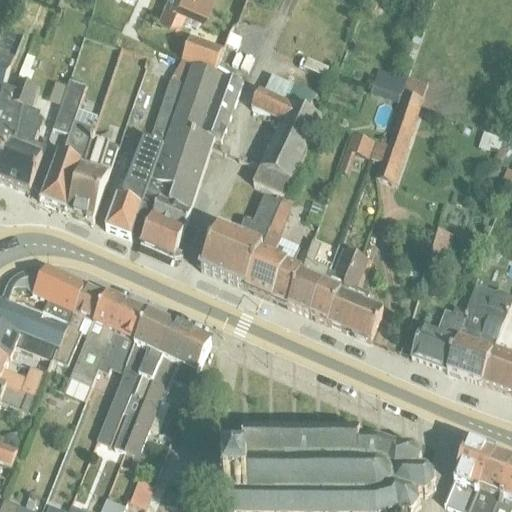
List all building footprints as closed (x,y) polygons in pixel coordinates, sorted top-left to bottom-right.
[(167,0),(160,16),(190,29),(202,0),(167,0)] [(217,73),(219,74),(228,47),(230,42),(196,29),(182,66),(171,85),(153,141),(147,139),(121,205),(119,204),(107,235),(132,245),(145,208),(196,66),(217,73)] [(414,41),(407,61),(414,64),(422,43),(414,41)] [(0,91),(3,93),(4,90),(16,62),(0,55),(0,91)] [(21,120),(0,180),(0,187),(31,199),(33,192),(46,153),(34,148),(38,136),(40,137),(44,124),(39,123),(41,118),(32,115),(39,93),(29,89),(33,81),(29,80),(36,62),(28,59),(15,94),(17,95),(12,108),(22,111),(19,119),(21,120)] [(196,66),(145,208),(157,214),(142,249),(141,250),(175,264),(182,263),(181,258),(177,257),(196,201),(216,145),(198,139),(217,80),(219,74),(217,73),(196,66)] [(300,66),(296,75),(316,84),(320,75),(300,66)] [(404,97),(408,85),(379,75),(371,99),(399,109),(403,97),(404,97)] [(198,139),(216,145),(223,148),(244,89),(217,80),(198,139)] [(261,172),(293,187),(323,125),(316,122),(312,120),(313,117),(310,117),(309,119),(308,118),(316,100),(273,80),(265,98),(260,96),(252,115),(281,128),(261,172)] [(387,151),(381,167),(376,183),(385,186),(395,190),(428,88),(409,82),(408,85),(404,97),(387,151)] [(68,92),(61,112),(53,135),(63,138),(70,141),(64,162),(59,161),(44,204),(42,208),(69,219),(94,143),(101,122),(79,115),(86,94),(70,88),(68,92)] [(61,112),(68,92),(56,88),(49,108),(61,112)] [(0,180),(21,120),(19,119),(22,111),(12,108),(17,95),(15,94),(4,90),(3,93),(0,101),(0,180)] [(485,136),(479,152),(489,155),(491,151),(499,154),(496,162),(502,164),(506,154),(500,152),(503,143),(485,136)] [(369,162),(375,147),(354,140),(339,179),(348,182),(356,162),(368,166),(369,162)] [(94,143),(69,219),(94,230),(118,152),(94,143)] [(375,147),(369,162),(381,167),(387,151),(377,147),(375,147)] [(285,205),(286,203),(293,187),(261,172),(254,190),(285,205)] [(247,295),(283,209),(265,201),(254,226),(246,223),(240,242),(220,234),(213,250),(207,247),(198,270),(202,276),(247,295)] [(283,209),(247,295),(281,310),(289,313),(302,279),(303,275),(292,270),(300,251),(282,244),(282,242),(280,241),(295,208),(286,203),(285,205),(283,209)] [(313,207),(307,224),(319,228),(325,211),(313,207)] [(438,236),(423,289),(439,293),(454,242),(438,236)] [(302,279),(289,313),(311,323),(330,276),(332,269),(328,268),(317,263),(322,251),(313,247),(303,275),(302,279)] [(330,276),(311,323),(328,330),(357,261),(352,258),(344,255),(335,278),(330,276)] [(357,261),(328,330),(371,348),(385,316),(367,309),(371,300),(358,294),(370,266),(357,261)] [(47,273),(43,282),(41,281),(41,282),(31,290),(27,294),(34,302),(48,309),(44,318),(70,330),(87,291),(47,273)] [(60,353),(58,358),(55,367),(68,372),(82,340),(88,342),(91,343),(108,301),(87,291),(70,330),(69,332),(60,353)] [(466,327),(448,377),(482,389),(499,345),(483,339),(489,325),(505,331),(511,311),(511,304),(510,301),(500,297),(496,299),(477,292),(467,319),(464,326),(466,327)] [(10,295),(9,295),(8,295),(4,306),(10,308),(15,295),(21,295),(27,294),(22,294),(10,295)] [(91,343),(88,342),(65,399),(67,400),(85,407),(100,373),(103,374),(129,310),(108,301),(91,343)] [(10,308),(4,306),(0,304),(0,330),(48,350),(46,353),(58,358),(60,353),(69,332),(59,328),(39,320),(10,308)] [(129,310),(103,374),(102,376),(109,379),(110,375),(125,381),(132,365),(150,320),(129,310)] [(464,326),(467,319),(456,315),(453,320),(446,317),(439,337),(424,332),(412,363),(448,377),(466,327),(464,326)] [(132,365),(125,381),(119,397),(98,448),(111,454),(124,420),(128,422),(115,455),(126,459),(177,333),(150,320),(132,365)] [(483,339),(499,345),(505,331),(489,325),(483,339)] [(499,345),(482,389),(511,400),(511,333),(505,331),(499,345)] [(177,333),(126,459),(139,464),(150,437),(177,371),(182,374),(197,342),(177,333)] [(0,362),(9,366),(12,367),(21,343),(0,334),(0,362)] [(177,371),(150,437),(174,446),(213,350),(197,342),(182,374),(177,371)] [(0,390),(39,405),(49,381),(32,375),(28,384),(6,375),(9,366),(0,362),(0,390)] [(0,407),(32,421),(39,405),(0,390),(0,407)] [(243,472),(224,472),(225,496),(229,496),(229,511),(418,511),(420,510),(416,501),(417,500),(426,500),(435,493),(435,482),(428,474),(417,474),(422,464),(415,453),(401,454),(379,446),(361,445),(361,438),(244,435),(243,472)] [(17,437),(3,441),(7,452),(21,448),(17,437)] [(0,450),(0,468),(11,473),(18,457),(0,450)] [(489,481),(497,462),(468,451),(452,489),(456,490),(446,511),(473,511),(486,479),(489,481)] [(486,479),(473,511),(495,511),(511,476),(511,468),(497,462),(489,481),(486,479)] [(511,511),(511,476),(495,511),(511,511)] [(140,487),(131,509),(138,511),(146,511),(154,493),(140,487)]
